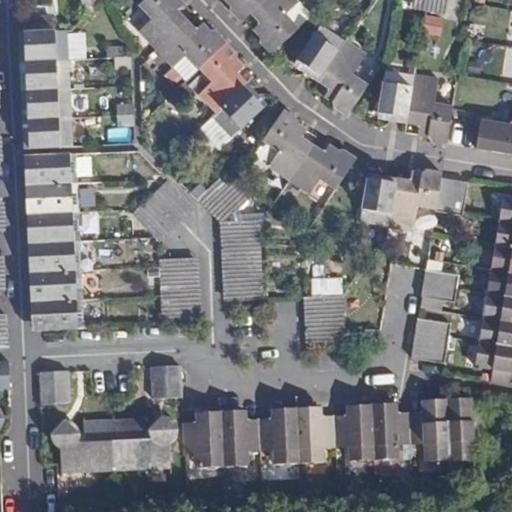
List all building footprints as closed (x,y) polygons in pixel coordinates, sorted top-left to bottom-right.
[(147,0),(140,7),(153,21),(140,32),(157,51),(184,26),(174,16),(184,6),(178,0),(147,0)] [(245,21),(255,12),(267,0),(224,0),(232,8),(231,14),(241,25),(245,21)] [(272,56),(281,47),(299,30),(286,17),(299,5),(294,0),(267,0),(255,12),(264,22),(253,31),(261,39),(261,45),(272,56)] [(311,0),(303,0),(299,5),(286,17),(299,30),(321,9),(311,0)] [(413,0),(412,8),(427,10),(428,0),(413,0)] [(445,13),(446,0),(428,0),(427,10),(445,13)] [(444,21),(425,18),(422,36),(441,39),(444,21)] [(23,21),(24,33),(41,33),(41,21),(23,21)] [(184,26),(157,51),(172,68),(187,56),(200,70),(226,45),(216,34),(210,33),(204,26),(193,35),(184,26)] [(311,72),(322,79),(346,43),(323,28),(298,63),(311,72)] [(24,33),(26,63),(69,62),(67,32),(41,33),(24,33)] [(347,118),(359,102),(369,87),(353,77),(368,56),(346,43),(322,79),(319,82),(330,90),(325,99),(334,104),(336,111),(347,118)] [(226,45),(200,70),(213,84),(201,96),(216,114),(243,88),(235,79),(246,69),(237,60),(237,56),(226,45)] [(107,49),(107,60),(115,59),(125,59),(123,47),(107,49)] [(115,69),(132,70),(131,58),(130,59),(125,59),(115,59),(115,69)] [(26,71),(27,92),(70,90),(69,62),(26,63),(26,71)] [(481,65),(469,62),(466,75),(479,78),(481,65)] [(379,115),(408,120),(414,77),(386,73),(379,115)] [(451,121),(453,109),(434,105),(439,80),(415,75),(414,77),(408,120),(407,126),(420,128),(419,136),(429,138),(433,143),(447,146),(451,121)] [(243,88),(216,114),(201,129),(222,148),(264,109),(253,98),(243,88)] [(70,90),(27,92),(28,121),(72,119),(70,90)] [(117,105),(118,117),(134,116),(134,105),(117,105)] [(285,113),(280,120),(254,157),(290,181),(311,151),(300,144),(308,132),(299,127),(298,121),(285,113)] [(134,116),(118,117),(118,127),(134,126),(134,116)] [(72,119),(28,121),(30,150),(73,148),(72,119)] [(511,126),(482,122),(477,150),(511,155),(511,126)] [(132,140),(132,128),(110,128),(110,140),(132,140)] [(336,192),(357,161),(343,151),(339,153),(330,147),(322,159),(311,151),(290,181),(311,195),(322,180),(336,192)] [(77,155),(30,157),(31,186),(78,184),(77,155)] [(442,176),(442,175),(427,172),(423,175),(411,174),(409,186),(397,185),(389,228),(413,232),(418,208),(436,211),(442,179),(442,176)] [(226,176),(203,199),(213,210),(238,188),(226,176)] [(455,182),(442,179),(436,211),(436,213),(450,216),(455,182)] [(389,228),(397,185),(370,180),(361,224),(389,228)] [(469,184),(455,182),(450,216),(464,218),(469,184)] [(78,184),(31,186),(33,215),(79,213),(78,184)] [(193,208),(170,184),(158,194),(182,219),(193,208)] [(238,188),(213,210),(224,222),(249,200),(238,188)] [(169,230),(182,219),(158,194),(146,205),(169,230)] [(511,201),(504,200),(500,224),(511,226),(511,201)] [(146,205),(134,215),(154,237),(158,241),(169,230),(146,205)] [(33,215),(34,244),(81,242),(79,213),(33,215)] [(258,221),(225,222),(226,238),(259,237),(258,221)] [(511,226),(500,224),(497,248),(511,250),(511,226)] [(259,237),(226,238),(226,254),(260,254),(259,237)] [(34,244),(35,274),(82,271),(81,242),(34,244)] [(511,250),(497,248),(493,271),(511,274),(511,250)] [(260,254),(226,254),(227,270),(261,270),(260,254)] [(161,262),(162,277),(197,277),(196,261),(170,262),(161,262)] [(261,270),(227,270),(228,286),(262,285),(261,270)] [(35,274),(36,302),(83,300),(82,271),(35,274)] [(424,285),(457,290),(460,278),(426,271),(424,285)] [(511,274),(493,271),(489,296),(511,299),(511,274)] [(197,277),(162,277),(163,293),(197,292),(197,277)] [(341,280),(314,281),(315,298),(342,297),(341,280)] [(262,285),(228,286),(229,303),(262,301),(262,285)] [(424,285),(422,298),(455,304),(457,290),(424,285)] [(164,309),(198,308),(197,292),(163,293),(164,309)] [(511,299),(489,296),(485,320),(511,324),(511,299)] [(309,299),(309,314),(343,314),(342,297),(315,298),(309,299)] [(36,302),(38,331),(44,331),(84,330),(83,300),(36,302)] [(164,309),(164,326),(199,324),(198,308),(164,309)] [(309,314),(310,330),(344,329),(343,314),(309,314)] [(452,324),(418,319),(416,332),(450,338),(452,324)] [(511,324),(485,320),(481,343),(511,348),(511,324)] [(310,346),(345,345),(344,329),(310,330),(310,346)] [(450,338),(416,332),(414,345),(447,351),(450,338)] [(0,348),(8,348),(8,333),(0,333),(0,348)] [(511,348),(481,343),(477,367),(493,371),(492,384),(511,387),(511,348)] [(447,351),(414,345),(412,358),(445,365),(447,351)] [(0,391),(11,391),(9,362),(0,362),(0,391)] [(154,400),(183,399),(181,367),(153,368),(154,400)] [(40,373),(41,404),(71,404),(70,372),(40,373)] [(466,401),(448,402),(451,463),(476,461),(475,443),(489,443),(488,415),(474,416),(474,407),(466,407),(466,401)] [(423,413),(410,414),(413,447),(424,447),(426,463),(451,463),(448,402),(430,403),(429,408),(423,409),(423,413)] [(375,461),(372,404),(364,405),(355,405),(356,414),(349,414),(348,417),(336,417),(338,450),(349,450),(349,463),(375,461)] [(392,412),(390,404),(383,404),(372,404),(375,461),(376,474),(400,473),(399,448),(413,447),(410,414),(398,415),(397,412),(392,412)] [(261,421),(263,454),(275,453),(276,466),(300,465),(298,407),(289,408),(279,408),(279,418),(272,418),(272,420),(261,421)] [(298,407),(300,465),(325,464),(325,450),(338,450),(336,417),(324,418),(323,415),(316,415),(316,407),(307,407),(298,407)] [(223,411),(225,468),(250,467),(249,454),(263,454),(261,421),(247,422),(246,419),(241,419),(239,410),(233,410),(223,411)] [(184,424),(186,457),(199,456),(200,468),(225,468),(223,411),(217,411),(204,412),(204,421),(198,421),(198,423),(184,424)] [(115,423),(117,470),(172,468),(170,444),(176,440),(178,433),(178,427),(175,421),(169,418),(163,416),(155,419),(151,426),(149,432),(146,432),(145,422),(115,423)] [(62,472),(117,470),(115,423),(85,424),(85,435),(82,435),(77,425),(70,421),(64,421),(56,425),(51,434),(54,444),(61,452),(62,472)]
